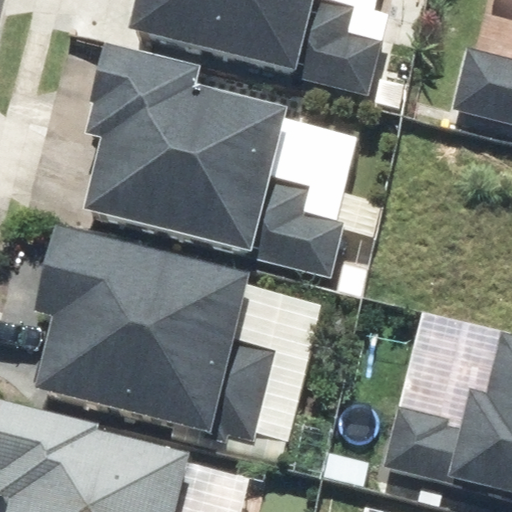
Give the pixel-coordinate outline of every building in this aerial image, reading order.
[(153,0),(144,42),(311,80),(309,89),(376,105),(390,46),(360,39),(365,16),(330,8),(332,0),(153,0)] [(114,149),(95,223),(260,267),(258,273),(334,293),(350,233),(310,222),(317,195),(284,186),(302,117),(212,93),(217,75),(119,49),(102,113),(106,114),(98,144),(114,149)] [(72,236),(48,322),(66,327),(46,401),(218,447),(216,454),(231,458),(233,449),(255,455),(280,362),(244,352),(261,287),(72,236)] [(405,415),(391,477),(511,503),(511,347),(499,402),(483,398),(475,431),(405,415)] [(22,511),(188,511),(201,465),(111,442),(113,433),(13,407),(0,455),(0,481),(14,486),(9,506),(23,510),(22,511)]
